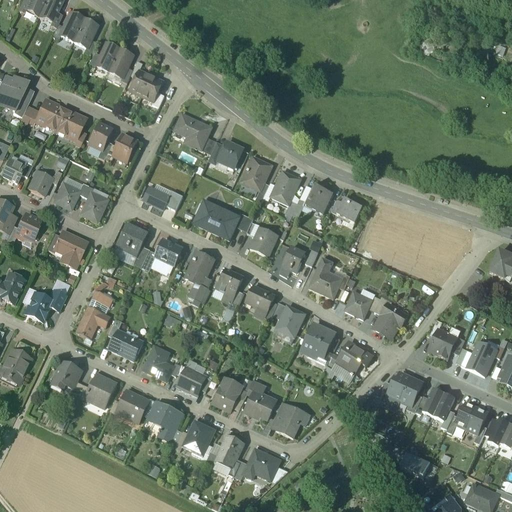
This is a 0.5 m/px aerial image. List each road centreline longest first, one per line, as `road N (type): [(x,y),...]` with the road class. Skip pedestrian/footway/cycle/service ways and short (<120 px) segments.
road 1 (residential): [(56,345),(293,457),(398,357)]
road 2 (residential): [(494,228),(303,158),(195,73)]
road 3 (residential): [(398,357),(123,205)]
road 4 (residential): [(0,44),(50,87),(152,137)]
road 5 (residential): [(398,357),(494,228)]
road 6 (residential): [(511,412),(398,357)]
road 7 (track): [(352,406),(416,511)]
